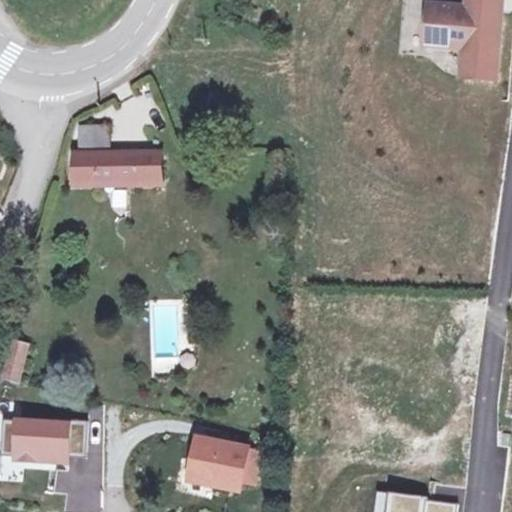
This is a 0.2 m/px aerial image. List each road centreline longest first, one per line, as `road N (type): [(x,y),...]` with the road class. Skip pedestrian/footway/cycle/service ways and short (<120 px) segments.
road 1 (residential): [(511,220),(476,511)]
road 2 (residential): [(50,75),(51,128),(0,259)]
road 3 (secondary): [(154,0),(132,39),(91,65),(50,75)]
